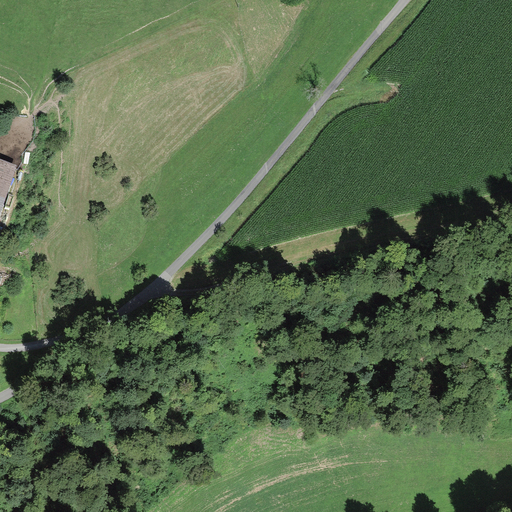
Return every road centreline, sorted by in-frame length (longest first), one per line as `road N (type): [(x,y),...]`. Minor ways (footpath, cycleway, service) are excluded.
road 1 (unclassified): [(405,0),(192,245),(104,327),(0,397)]
road 2 (track): [(140,295),(511,217)]
